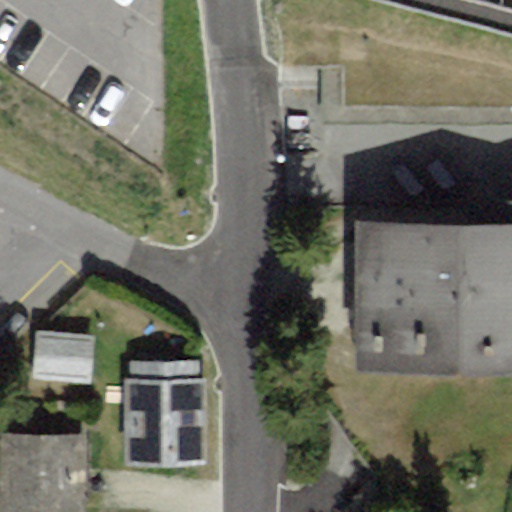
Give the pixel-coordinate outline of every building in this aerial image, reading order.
[(341,106),(511,107),(511,64),(342,27),(341,106)] [(476,235),(326,233),(324,372),(511,371),(511,212),(474,213),(476,235)] [(39,324),(36,370),(93,373),(95,327),(39,324)] [(176,462),(178,373),(113,372),(111,461),(176,462)] [(60,511),(59,446),(0,447),(0,511),(60,511)]
